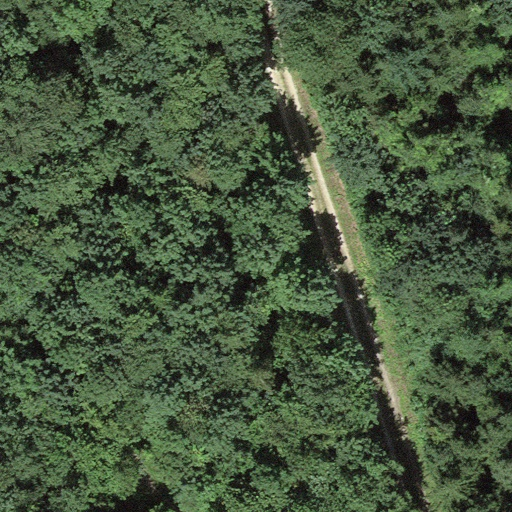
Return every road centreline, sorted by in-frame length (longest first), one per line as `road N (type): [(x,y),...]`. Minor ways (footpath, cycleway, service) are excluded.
road 1 (track): [(251,0),(414,511)]
road 2 (track): [(165,511),(0,272)]
